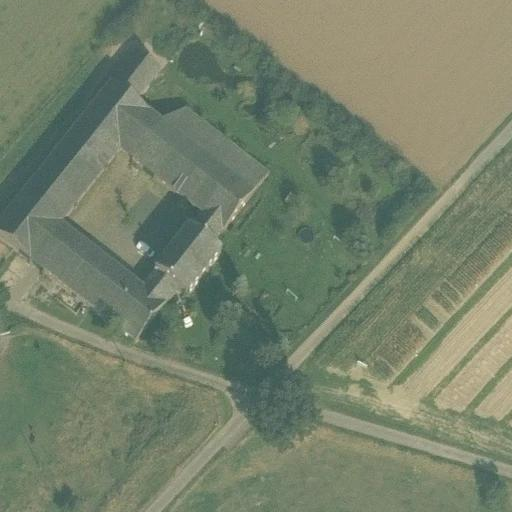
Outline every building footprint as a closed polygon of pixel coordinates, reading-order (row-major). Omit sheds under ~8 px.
[(135,53),(108,87),(133,106),(159,73),(135,53)] [(108,87),(0,224),(0,243),(30,268),(59,230),(58,229),(117,154),(128,162),(157,125),(133,106),(108,87)] [(266,179),(183,114),(167,133),(251,198),(266,179)] [(167,133),(157,125),(128,162),(185,207),(198,217),(190,228),(186,233),(210,251),(251,198),(167,133)] [(185,207),(177,218),(190,228),(198,217),(185,207)] [(59,230),(30,268),(41,277),(71,239),(59,230)] [(210,251),(186,233),(151,278),(173,296),(184,304),(219,259),(210,251)] [(139,293),(71,239),(41,277),(132,349),(173,296),(151,278),(139,293)]
